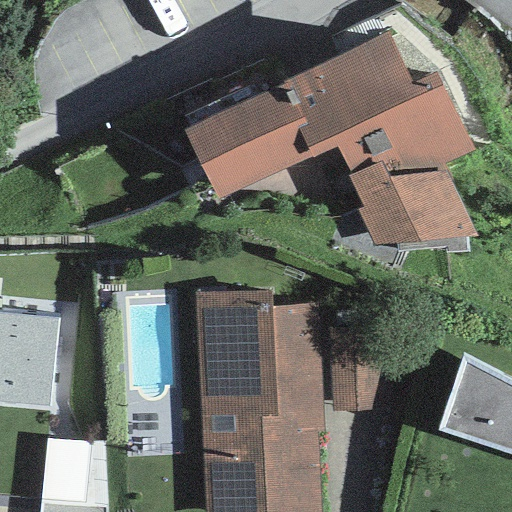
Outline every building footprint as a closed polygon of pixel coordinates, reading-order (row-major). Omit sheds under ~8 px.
[(387,34),(182,130),(217,201),(336,148),(353,174),(345,176),(363,207),(355,209),(371,247),(397,245),(397,252),(445,248),(446,254),(468,252),(467,236),(477,235),(441,166),(472,149),(434,74),(411,84),(387,34)] [(269,289),(194,294),(206,511),(319,511),(315,430),(322,430),(315,305),(270,307),(269,289)] [(57,320),(0,313),(0,406),(47,411),(57,320)] [(386,325),(331,325),(332,412),(387,411),(386,325)] [(511,379),(506,377),(463,355),(438,430),(511,454),(511,379)] [(39,511),(103,511),(100,443),(47,438),(39,511)]
